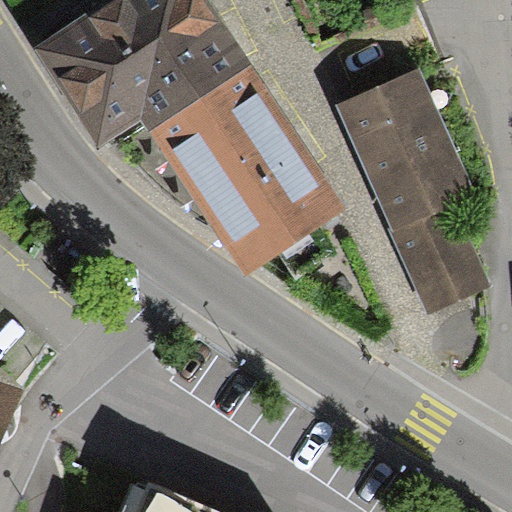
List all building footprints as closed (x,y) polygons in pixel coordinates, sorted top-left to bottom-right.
[(142,130),(155,146),(257,81),(205,0),(135,0),(33,68),(102,162),(142,130)] [(257,81),(155,146),(245,286),(346,224),(336,209),(257,81)] [(394,242),(457,215),(477,205),(420,83),(339,121),(394,242)] [(492,295),(457,215),(394,242),(429,323),(492,295)] [(180,511),(147,498),(140,511),(180,511)]
